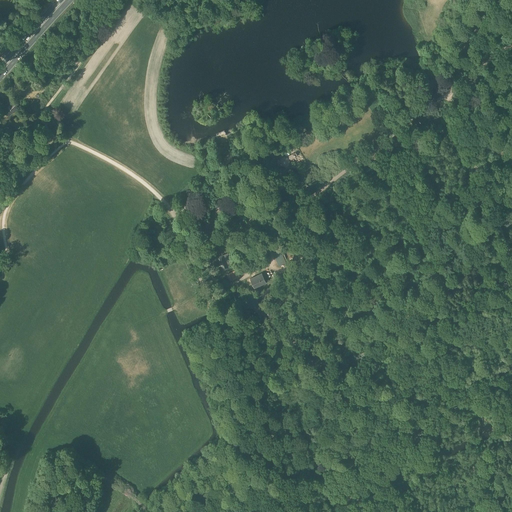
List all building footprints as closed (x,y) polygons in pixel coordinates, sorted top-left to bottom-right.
[(12,102),(4,111),(9,115),(17,106),(12,102)] [(18,146),(14,143),(9,150),(14,153),(18,146)] [(262,156),(267,151),(262,147),(258,152),(262,156)] [(289,165),(290,160),(291,160),(298,156),(295,152),(289,156),(288,156),(283,155),(282,154),(279,156),(280,157),(279,162),(278,163),(279,166),(281,165),(286,167),(289,166),(289,165)] [(286,262),(280,248),(273,251),(279,265),(286,262)] [(230,258),(228,253),(223,255),(217,257),(223,270),(229,268),(233,266),(230,258)] [(230,281),(233,280),(240,277),(237,270),(227,275),(230,281)] [(266,273),(263,274),(262,273),(250,279),(254,288),(266,282),(265,281),(268,279),(266,273)]
